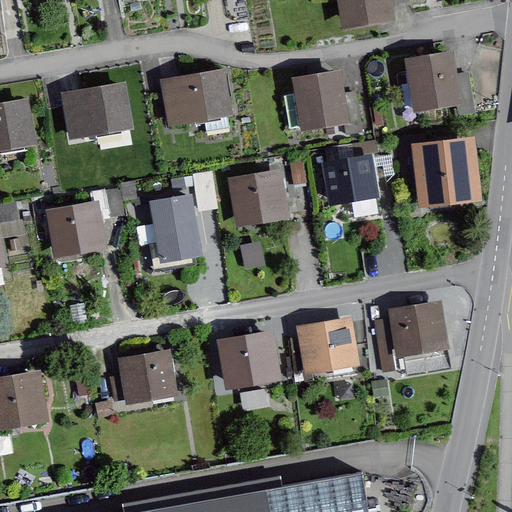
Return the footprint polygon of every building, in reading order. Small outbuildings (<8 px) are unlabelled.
[(335,0),(341,32),(391,23),(386,0),(335,0)] [(459,104),(450,53),(399,62),(408,113),(459,104)] [(168,127),(230,116),(222,71),(160,82),(168,127)] [(345,123),(336,71),(287,80),(296,131),(345,123)] [(66,141),(129,130),(121,85),(58,96),(66,141)] [(0,154),(30,149),(23,105),(0,108),(0,154)] [(413,209),(479,197),(469,139),(403,150),(413,209)] [(354,142),(325,144),(325,157),(355,155),(354,142)] [(378,197),(371,154),(318,163),(325,207),(378,197)] [(234,229),(288,220),(279,170),(225,179),(234,229)] [(194,235),(185,186),(130,195),(139,245),(194,235)] [(105,250),(97,202),(42,212),(50,259),(105,250)] [(447,352),(439,303),(382,313),(390,362),(447,352)] [(302,378),(358,368),(349,318),(293,327),(302,378)] [(224,393),(278,383),(269,333),(215,343),(224,393)] [(113,408),(175,398),(167,351),(116,360),(119,379),(108,380),(113,408)] [(37,372),(0,378),(0,433),(46,426),(37,372)] [(369,511),(362,472),(127,511),(369,511)]
